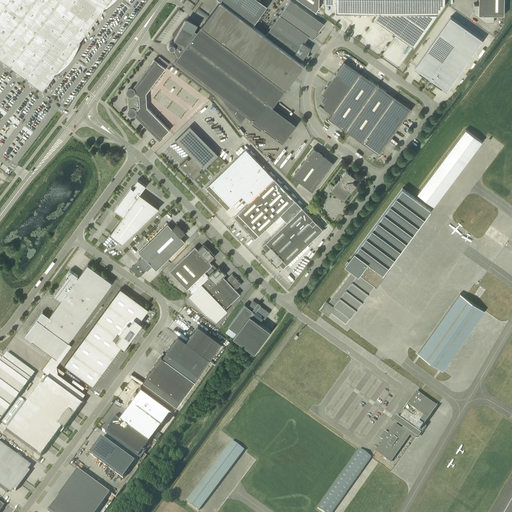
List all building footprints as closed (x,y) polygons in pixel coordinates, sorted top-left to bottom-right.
[(0,0),(0,58),(42,91),(54,75),(55,75),(57,74),(59,72),(61,71),(67,65),(71,61),(74,55),(78,49),(79,46),(80,44),(80,41),(104,10),(106,8),(108,7),(111,5),(115,0),(0,0)] [(219,0),(254,24),(267,5),(259,0),(219,0)] [(280,15),(309,36),(313,38),(313,39),(314,38),(314,37),(315,35),(316,36),(317,34),(316,33),(318,31),(324,23),(323,23),(290,0),(280,15)] [(298,0),(316,12),(319,7),(319,0),(298,0)] [(336,0),(336,11),(378,12),(373,18),(414,46),(445,3),(444,0),(336,0)] [(474,4),(474,13),(486,21),(494,21),(494,14),(503,14),(504,14),(504,0),(478,0),(479,4),(474,4)] [(175,41),(174,42),(173,42),(172,42),(171,42),(170,43),(169,44),(168,45),(168,46),(168,47),(169,48),(170,49),(171,50),(172,50),(173,50),(175,50),(178,56),(175,61),(179,64),(223,97),(221,99),(237,119),(243,112),(247,115),(251,118),(255,121),(283,142),(296,124),(272,106),(286,89),(304,65),(220,1),(202,25),(197,32),(194,30),(196,27),(185,21),(175,40),(175,41)] [(456,14),(419,65),(424,69),(434,76),(437,78),(436,78),(446,85),(451,88),(452,88),(488,37),(456,14)] [(280,15),(266,35),(302,60),(305,56),(306,57),(305,58),(306,58),(307,57),(308,55),(307,55),(310,49),(311,48),(304,43),(309,36),(280,15)] [(128,104),(129,111),(129,112),(129,113),(130,113),(130,114),(131,114),(132,114),(133,114),(134,114),(135,113),(135,112),(157,134),(155,136),(159,140),(163,136),(169,130),(147,107),(146,93),(165,68),(158,62),(154,59),(151,64),(152,65),(134,89),(133,89),(133,88),(132,88),(131,88),(130,88),(129,88),(128,89),(128,90),(128,91),(128,92),(128,98),(130,98),(130,104),(128,104)] [(332,114),(361,73),(344,61),(322,93),(326,96),(323,100),(327,103),(324,108),(332,114)] [(346,130),(378,85),(361,73),(332,114),(329,118),(346,130)] [(346,130),(363,142),(395,97),(378,85),(346,130)] [(411,109),(395,97),(363,142),(379,154),(411,109)] [(176,140),(192,156),(189,159),(188,157),(180,164),(194,178),(201,171),(199,170),(202,167),(204,169),(218,154),(190,126),(176,140)] [(482,141),(466,129),(417,193),(434,206),(482,141)] [(312,191),(334,162),(322,154),(322,153),(318,149),(317,150),(313,147),(310,151),(292,176),(312,191)] [(210,184),(206,187),(227,209),(267,171),(246,149),(210,184)] [(346,170),(331,191),(344,201),(356,185),(353,182),(353,180),(355,177),(346,170)] [(238,213),(234,216),(255,238),(259,235),(280,214),(295,200),(274,178),(267,171),(252,185),(259,192),(238,213)] [(110,234),(123,243),(159,208),(140,194),(146,185),(138,179),(132,188),(131,187),(115,210),(123,216),(110,234)] [(329,311),(346,323),(349,319),(374,285),(376,286),(385,275),(383,273),(431,209),(402,188),(355,252),(354,251),(345,264),(353,270),(327,303),(323,308),(325,310),(326,311),(328,312),(329,311)] [(287,221),(302,207),(295,200),(280,214),(287,221)] [(271,255),(273,256),(274,258),(273,259),(277,264),(279,262),(283,267),(323,229),(320,225),(302,207),(287,221),(262,245),(267,250),(266,252),(270,256),(271,255)] [(177,224),(172,228),(168,223),(164,227),(139,251),(156,269),(182,245),(185,241),(181,237),(185,233),(185,232),(184,230),(183,229),(182,228),(181,227),(180,226),(179,225),(178,224),(177,224)] [(187,288),(202,274),(213,264),(209,260),(214,255),(210,252),(210,250),(209,249),(208,249),(204,245),(199,250),(195,246),(170,270),(187,288)] [(43,312),(25,335),(53,355),(65,339),(69,342),(113,282),(88,264),(79,276),(71,270),(66,276),(69,278),(67,281),(66,280),(55,295),(61,300),(49,317),(43,312)] [(237,297),(240,294),(236,289),(241,283),(238,280),(238,279),(236,277),(236,278),(232,274),(227,280),(223,276),(225,273),(221,269),(220,270),(218,268),(214,272),(213,271),(208,276),(209,276),(188,296),(205,313),(216,321),(228,310),(226,308),(237,297)] [(121,288),(64,365),(93,386),(122,345),(125,347),(142,323),(140,321),(148,311),(149,309),(121,288)] [(420,354),(431,362),(441,369),(443,370),(485,311),(465,297),(460,293),(418,353),(420,354)] [(255,353),(271,331),(260,322),(263,318),(265,319),(270,312),(253,300),(248,307),(245,304),(228,326),(237,332),(233,337),(255,353)] [(210,359),(222,343),(198,325),(186,341),(210,359)] [(210,359),(186,341),(178,336),(166,352),(198,375),(210,359)] [(195,381),(161,356),(147,376),(180,401),(195,381)] [(0,361),(0,420),(29,381),(1,360),(0,361)] [(47,373),(5,431),(41,457),(62,428),(64,430),(85,401),(82,398),(47,373)] [(132,398),(128,403),(161,428),(174,410),(141,385),(138,390),(137,391),(136,390),(131,397),(132,398)] [(404,428),(416,436),(420,431),(422,433),(426,427),(424,425),(437,407),(419,394),(418,393),(416,392),(415,394),(416,394),(415,396),(414,396),(407,405),(408,406),(400,417),(408,422),(405,426),(404,428)] [(18,398),(1,422),(4,424),(7,427),(25,402),(22,400),(18,398)] [(108,424),(102,431),(138,458),(149,443),(116,418),(110,426),(108,424)] [(378,448),(375,452),(380,454),(390,462),(401,447),(410,435),(414,438),(415,438),(416,436),(404,428),(403,430),(395,424),(392,428),(391,430),(389,433),(388,434),(384,431),(379,438),(383,441),(381,445),(378,448)] [(123,478),(135,462),(101,438),(89,454),(123,478)] [(187,501),(199,511),(244,450),(232,441),(187,501)] [(0,444),(0,465),(21,482),(24,478),(24,479),(25,479),(24,478),(28,472),(29,473),(29,472),(27,471),(23,468),(26,464),(28,465),(28,464),(1,445),(0,444)] [(371,457),(360,449),(332,488),(317,509),(322,511),(332,511),(349,488),(371,457)] [(0,465),(0,487),(7,493),(7,492),(6,492),(9,487),(13,490),(15,491),(19,485),(20,485),(19,485),(21,482),(0,465)] [(77,470),(48,511),(49,511),(96,511),(110,494),(77,470)]
